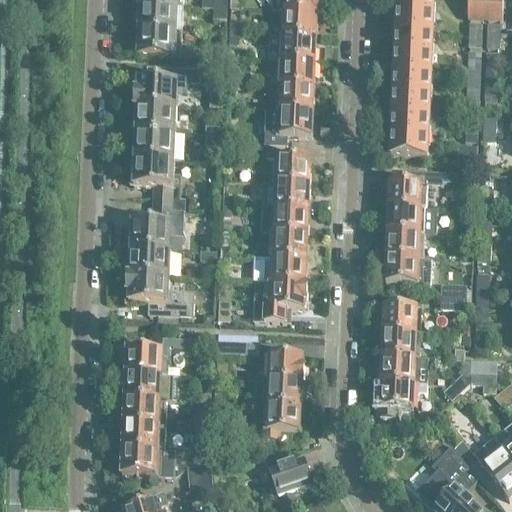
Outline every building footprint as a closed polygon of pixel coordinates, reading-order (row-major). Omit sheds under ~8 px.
[(142,7),(142,9),(183,11),(183,0),(138,0),(139,7),(142,7)] [(214,12),(214,0),(203,0),(203,12),(214,12)] [(227,0),(214,0),(214,12),(214,23),(227,23),(227,0)] [(231,0),(231,12),(243,13),(243,0),(231,0)] [(281,0),(281,16),(318,17),(320,17),(320,0),(281,0)] [(433,0),(398,0),(392,160),(427,161),(433,0)] [(469,0),(469,9),(469,23),(481,24),(482,0),(469,0)] [(502,25),(503,11),(503,0),(489,0),(489,24),(502,25)] [(182,34),(183,12),(183,11),(142,9),(141,20),(138,20),(138,32),(141,32),(182,34)] [(317,42),(318,17),(281,16),(281,31),(271,30),(270,40),(317,42)] [(240,27),(231,27),(231,37),(240,38),(240,27)] [(481,36),(481,28),(470,27),(470,36),(481,36)] [(501,37),(501,29),(488,28),(488,36),(501,37)] [(181,50),(182,35),(182,34),(141,32),(140,60),(191,62),(192,50),(181,50)] [(481,44),(481,36),(470,36),(470,44),(481,44)] [(500,45),(501,42),(501,37),(488,36),(487,45),(500,45)] [(240,38),(231,37),(230,49),(239,49),(240,38)] [(316,66),(317,42),(270,40),(269,64),(279,64),(316,66)] [(480,53),(481,44),(470,44),(470,52),(480,53)] [(500,54),(500,45),(487,45),(487,53),(500,54)] [(231,52),(230,62),(259,63),(259,53),(231,52)] [(482,56),(480,56),(470,55),(469,64),(482,64),(482,56)] [(500,65),(500,60),(500,57),(487,56),(487,65),(500,65)] [(200,74),(225,76),(226,63),(200,62),(200,74)] [(315,91),(316,66),(279,64),(278,90),(315,91)] [(481,73),(482,64),(469,64),(469,72),(481,73)] [(499,73),(500,65),(487,65),(486,73),(499,73)] [(135,111),(138,111),(177,113),(178,97),(186,97),(186,73),(160,72),(159,84),(139,83),(138,93),(136,93),(135,111)] [(481,81),(481,73),(469,72),(469,80),(481,81)] [(499,82),(499,73),(486,73),(486,81),(499,82)] [(239,77),(229,77),(229,88),(239,88),(239,77)] [(481,89),(481,81),(469,80),(468,89),(481,89)] [(499,90),(499,82),(486,81),(486,89),(499,90)] [(239,99),(239,88),(229,88),(229,99),(239,99)] [(480,97),(481,89),(468,89),(468,97),(480,97)] [(498,98),(499,90),(486,89),(486,98),(498,98)] [(314,116),(315,91),(278,90),(277,115),(314,116)] [(480,106),(480,97),(468,97),(468,105),(480,106)] [(498,106),(498,98),(486,98),(485,106),(498,106)] [(176,138),(177,113),(138,111),(137,137),(176,138)] [(314,116),(277,115),(267,114),(265,148),(265,150),(267,150),(287,151),(287,150),(288,141),(313,142),(314,116)] [(479,129),(480,121),(467,120),(467,129),(479,129)] [(497,130),(498,122),(486,121),(485,130),(497,130)] [(479,138),(479,129),(467,129),(467,138),(479,138)] [(207,130),(207,140),(222,141),(222,130),(207,130)] [(497,139),(497,130),(485,130),(485,138),(497,139)] [(184,139),(176,138),(137,137),(136,164),(174,165),(183,166),(184,139)] [(479,147),(479,138),(467,138),(466,146),(479,147)] [(497,147),(497,139),(485,138),(485,147),(497,147)] [(222,149),(222,141),(207,140),(206,149),(222,149)] [(226,140),(225,149),(241,149),(242,140),(226,140)] [(241,158),(241,149),(225,149),(225,158),(241,158)] [(267,162),(267,150),(265,150),(241,149),(241,158),(241,161),(267,162)] [(274,162),(273,188),(311,189),(312,164),(274,162)] [(174,178),(174,165),(136,164),(134,190),(155,191),(154,203),(184,204),(184,203),(180,203),(180,179),(174,178)] [(391,187),(389,212),(427,214),(428,189),(443,189),(444,178),(414,176),(413,188),(391,187)] [(310,213),(311,189),(273,188),(272,212),(310,213)] [(234,200),(223,199),(223,210),(233,211),(234,200)] [(184,216),(184,204),(154,203),(154,215),(184,216)] [(233,221),(233,211),(223,210),(223,221),(233,221)] [(309,238),(310,213),(272,212),(271,237),(309,238)] [(426,239),(427,214),(389,212),(388,237),(426,239)] [(184,229),(184,217),(184,216),(154,215),(153,227),(172,227),(172,228),(184,229)] [(492,224),(493,216),(481,216),(480,224),(492,224)] [(492,233),(492,224),(480,224),(480,232),(492,233)] [(171,253),(172,228),(172,227),(153,227),(133,226),(132,252),(171,253)] [(471,241),(471,230),(461,230),(461,240),(471,241)] [(492,241),(492,233),(480,232),(480,240),(492,241)] [(232,236),(223,235),(222,261),(231,261),(232,236)] [(308,263),(309,238),(271,237),(269,262),(308,263)] [(425,264),(426,239),(388,237),(387,263),(425,264)] [(470,251),(471,241),(461,240),(461,251),(470,251)] [(492,249),(492,241),(480,240),(480,249),(492,249)] [(491,257),(492,249),(480,249),(479,257),(491,257)] [(170,280),(171,253),(132,252),(131,279),(170,280)] [(202,266),(217,266),(217,255),(202,256),(202,266)] [(491,268),(491,257),(479,257),(479,267),(491,268)] [(230,271),(231,261),(222,261),(221,271),(230,271)] [(307,288),(308,263),(269,262),(268,287),(307,288)] [(424,289),(425,264),(387,263),(386,288),(424,289)] [(170,280),(131,279),(129,279),(128,296),(130,296),(130,306),(150,307),(149,319),(163,320),(163,327),(178,328),(179,321),(194,321),(194,313),(194,296),(169,295),(170,280)] [(491,279),(478,279),(478,287),(490,287),(491,279)] [(308,288),(307,288),(268,287),(267,302),(263,302),(259,309),(221,308),(221,320),(230,321),(230,322),(259,323),(259,322),(270,323),(271,313),(305,314),(305,305),(308,305),(308,288)] [(490,296),(490,287),(478,287),(478,295),(490,296)] [(443,290),(442,302),(468,303),(468,291),(443,290)] [(490,304),(490,296),(478,295),(477,303),(490,304)] [(467,315),(468,303),(442,302),(442,314),(467,315)] [(489,312),(490,304),(477,303),(477,312),(489,312)] [(423,314),(397,312),(385,312),(384,339),(422,341),(423,314)] [(489,321),(489,312),(477,312),(477,320),(489,321)] [(489,329),(489,321),(477,320),(476,328),(489,329)] [(421,364),(422,341),(384,339),(383,362),(421,364)] [(127,377),(127,380),(171,381),(172,366),(174,366),(181,357),(190,357),(191,344),(164,343),(163,355),(156,355),(156,352),(144,352),(144,354),(128,354),(127,365),(125,366),(124,376),(127,377)] [(218,358),(259,360),(259,348),(218,346),(218,358)] [(465,366),(465,354),(456,354),(456,365),(463,366),(465,366)] [(304,361),(300,361),(271,360),(270,386),(303,387),(304,387),(305,370),(303,369),(304,361)] [(429,364),(421,364),(383,362),(382,388),(419,389),(428,390),(429,364)] [(498,366),(470,366),(470,377),(498,378),(498,366)] [(497,390),(498,378),(470,377),(470,378),(470,389),(472,389),(484,390),(497,390)] [(470,389),(470,378),(463,378),(463,379),(445,397),(452,405),(470,389)] [(170,402),(171,381),(127,380),(127,382),(124,383),(123,392),(126,394),(126,400),(170,402)] [(301,412),(303,387),(270,386),(269,410),(301,412)] [(419,398),(419,389),(382,388),(381,421),(399,422),(400,413),(418,414),(419,398)] [(511,405),(511,388),(511,389),(495,402),(503,412),(511,405)] [(427,398),(428,390),(419,389),(419,398),(427,398)] [(497,399),(497,390),(484,390),(484,398),(497,399)] [(216,408),(225,408),(225,397),(216,396),(216,408)] [(201,398),(200,407),(211,407),(212,399),(201,398)] [(168,427),(170,402),(126,400),(126,406),(123,408),(122,417),(125,419),(125,425),(168,427)] [(211,416),(211,407),(200,407),(200,416),(211,416)] [(300,437),(301,412),(269,410),(268,436),(264,436),(263,444),(280,444),(280,436),(300,437)] [(220,411),(220,423),(225,423),(233,419),(234,411),(220,411)] [(167,451),(168,427),(125,425),(125,431),(122,432),(121,442),(124,443),(124,449),(167,451)] [(212,444),(199,445),(199,454),(212,453),(212,444)] [(463,445),(454,453),(470,474),(478,465),(463,445)] [(178,452),(167,451),(124,449),(124,456),(121,457),(120,466),(123,468),(123,479),(138,480),(138,482),(151,483),(151,480),(177,481),(178,452)] [(476,511),(454,491),(470,474),(454,453),(435,473),(443,481),(435,489),(438,492),(425,506),(431,511),(476,511)] [(510,505),(511,503),(511,465),(504,455),(483,471),(510,505)] [(212,487),(257,470),(254,459),(211,474),(212,481),(212,487)] [(267,467),(257,470),(212,487),(213,492),(214,503),(218,511),(233,511),(227,493),(260,481),(263,491),(270,489),(276,504),(281,503),(283,511),(298,505),(296,497),(313,491),(305,467),(271,478),(267,467)] [(212,481),(211,474),(211,468),(187,470),(189,483),(212,481)] [(213,492),(212,487),(212,481),(189,483),(191,495),(213,492)] [(214,503),(213,492),(191,495),(192,505),(214,503)] [(168,511),(166,503),(151,508),(150,505),(138,509),(139,511),(135,511),(168,511)]
